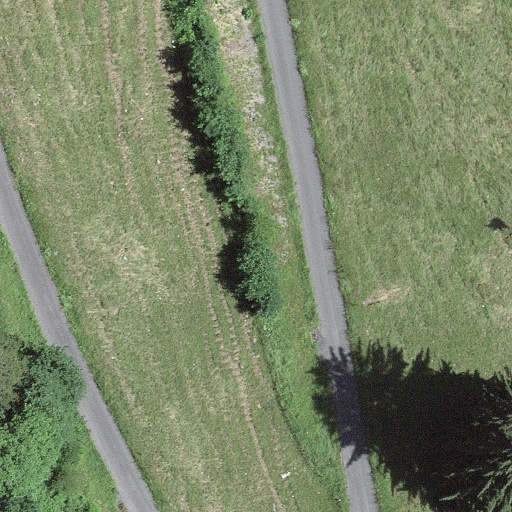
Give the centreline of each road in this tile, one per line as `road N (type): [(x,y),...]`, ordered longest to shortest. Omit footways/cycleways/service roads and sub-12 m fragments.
road 1 (track): [(272,0),(366,511)]
road 2 (track): [(144,511),(56,317),(0,161)]
